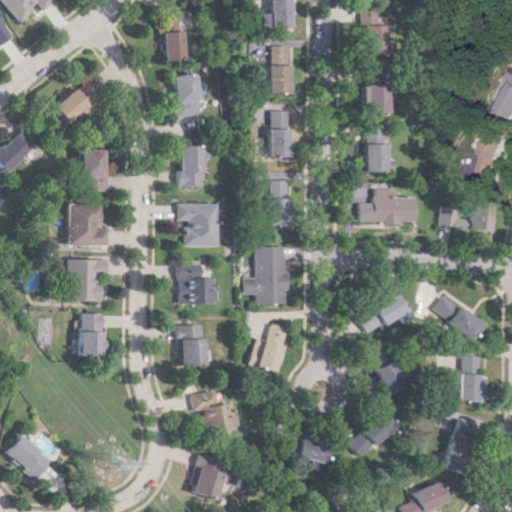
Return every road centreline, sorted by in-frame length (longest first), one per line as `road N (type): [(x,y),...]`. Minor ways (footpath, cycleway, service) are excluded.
road 1 (residential): [(87,25),(120,57),(141,102),(138,364),(156,447),(155,480),(134,501),(104,511)]
road 2 (residential): [(321,0),(318,370)]
road 3 (residential): [(510,268),(511,337),(499,451),(472,511)]
road 4 (residential): [(511,268),(321,256)]
road 5 (residential): [(0,91),(87,25),(107,0)]
